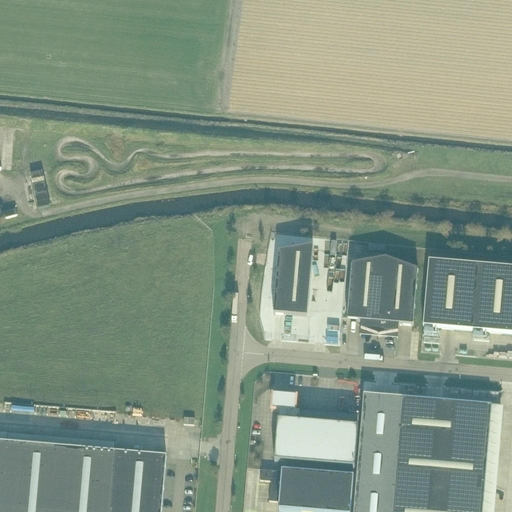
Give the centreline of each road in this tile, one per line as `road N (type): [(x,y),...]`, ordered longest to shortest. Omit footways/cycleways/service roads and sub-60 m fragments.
road 1 (unclassified): [(511,377),(238,353)]
road 2 (unclassified): [(238,353),(223,511)]
